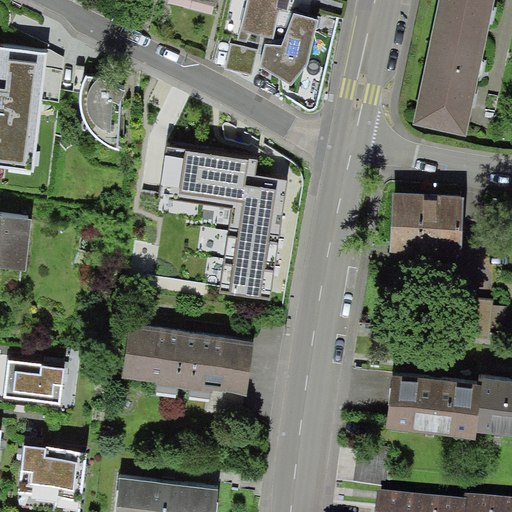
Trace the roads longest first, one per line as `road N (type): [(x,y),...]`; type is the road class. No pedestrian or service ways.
road 1 (secondary): [(290,511),(348,138)]
road 2 (residential): [(348,138),(275,116),(38,0)]
road 3 (residential): [(511,165),(348,138)]
road 4 (secondary): [(348,138),(378,0)]
